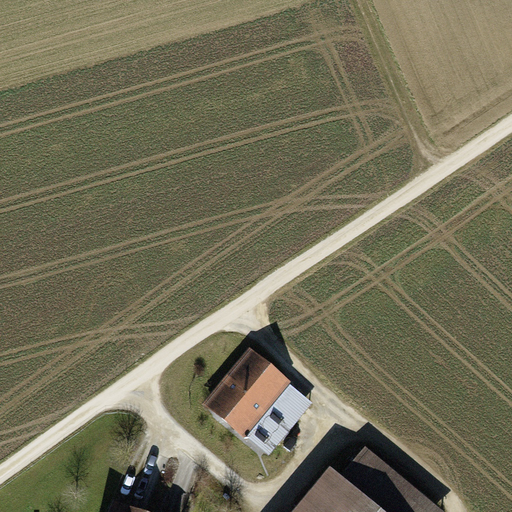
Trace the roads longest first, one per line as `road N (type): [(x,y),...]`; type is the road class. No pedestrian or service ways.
road 1 (track): [(511,124),(0,478)]
road 2 (track): [(131,383),(273,511)]
road 3 (track): [(362,0),(443,171)]
